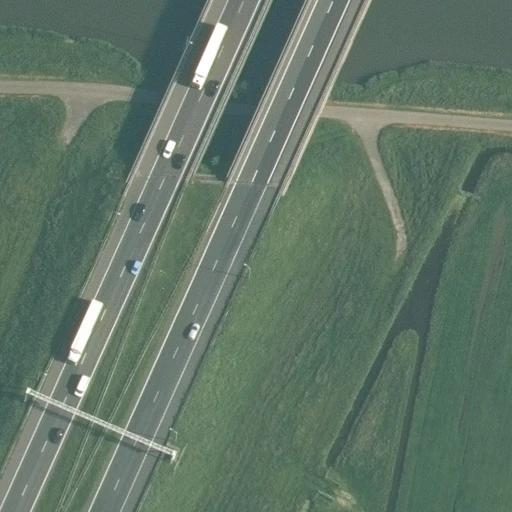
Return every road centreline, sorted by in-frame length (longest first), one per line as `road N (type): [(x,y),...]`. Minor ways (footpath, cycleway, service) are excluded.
road 1 (motorway): [(235,0),(6,511)]
road 2 (motorway): [(97,511),(325,0)]
road 3 (unclassified): [(511,113),(304,104),(167,88)]
road 4 (unclassified): [(0,76),(167,88)]
